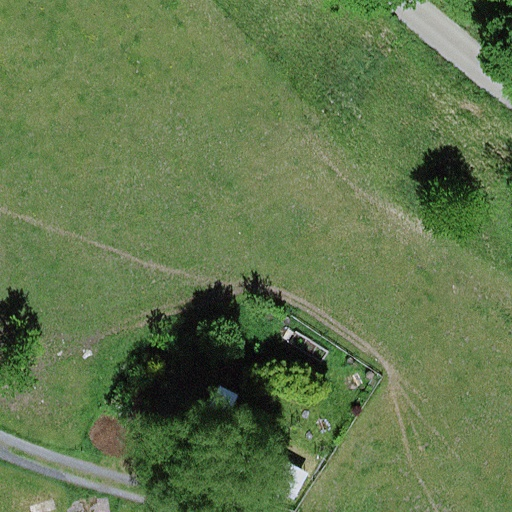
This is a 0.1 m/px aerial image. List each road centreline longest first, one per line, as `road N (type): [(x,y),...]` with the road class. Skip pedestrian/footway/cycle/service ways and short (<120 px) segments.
road 1 (track): [(0,440),(47,462),(217,511)]
road 2 (unclassified): [(401,0),(511,89)]
